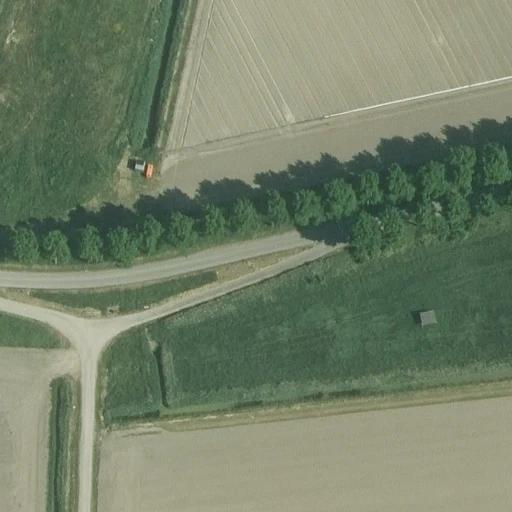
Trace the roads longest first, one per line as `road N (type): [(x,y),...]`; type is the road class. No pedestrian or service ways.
road 1 (unclassified): [(367,228),(96,281),(0,278)]
road 2 (unclassified): [(367,228),(139,321),(90,329)]
road 3 (unclassified): [(84,511),(90,329)]
road 4 (unclassified): [(511,196),(367,228)]
